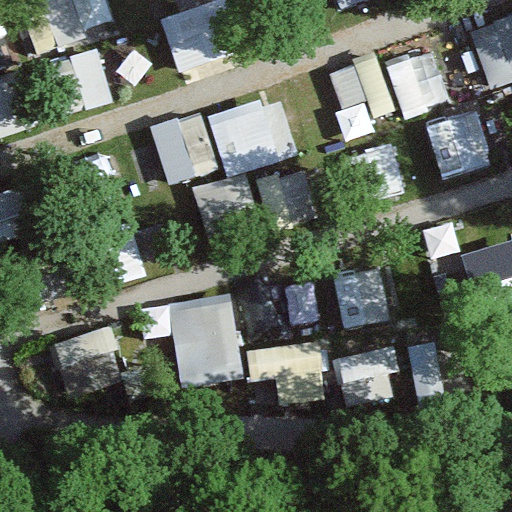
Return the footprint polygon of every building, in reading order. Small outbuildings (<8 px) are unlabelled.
[(70,0),(67,0),(36,5),(43,47),(78,41),(70,0)] [(247,0),(213,0),(167,17),(184,65),(261,38),(247,0)] [(494,83),(511,77),(511,11),(475,23),(494,83)] [(0,34),(0,67),(12,63),(2,34),(0,34)] [(101,47),(55,64),(73,111),(119,94),(101,47)] [(405,110),(453,101),(444,49),(396,58),(405,110)] [(395,60),(342,59),(340,112),(393,113),(395,60)] [(290,91),(213,114),(230,168),(306,145),(290,91)] [(494,162),(485,111),(435,120),(445,171),(494,162)] [(166,174),(218,173),(217,114),(165,115),(166,174)] [(215,224),(262,205),(248,170),(201,189),(215,224)] [(190,382),(251,372),(236,290),(175,301),(190,382)] [(69,334),(73,384),(131,381),(128,330),(69,334)]
